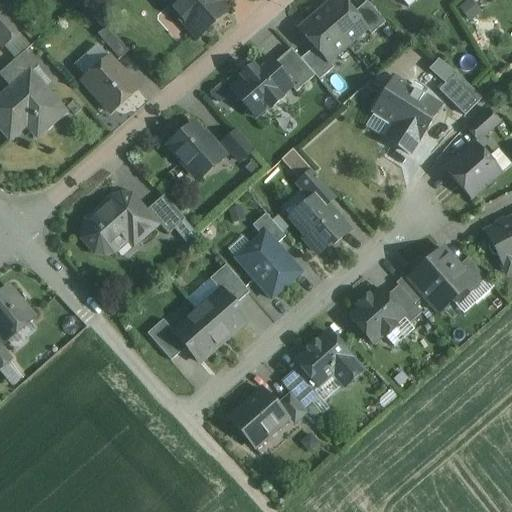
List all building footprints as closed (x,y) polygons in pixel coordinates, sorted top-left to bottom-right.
[(225,9),(217,0),(164,0),(195,34),(210,21),(210,22),(216,23),(225,15),(225,9)] [(353,14),(340,0),(335,0),(319,14),(347,46),(366,30),(367,29),(353,14)] [(367,2),(353,14),(367,29),(366,30),(371,36),(385,24),(367,2)] [(1,8),(0,9),(0,43),(3,47),(9,41),(17,34),(21,31),(1,8)] [(347,46),(319,14),(299,32),(314,48),(327,63),(328,63),(347,46)] [(129,52),(107,27),(98,36),(119,61),(129,52)] [(29,48),(17,34),(9,41),(21,55),(25,52),(29,48)] [(327,63),(314,48),(300,60),(319,81),(333,69),(328,63),(327,63)] [(21,55),(0,73),(0,77),(11,90),(30,73),(31,74),(39,67),(25,52),(21,55)] [(137,90),(110,59),(83,83),(110,114),(137,90)] [(268,60),(231,88),(257,118),(291,86),(268,60)] [(31,74),(30,73),(11,90),(0,99),(0,129),(10,141),(34,119),(36,122),(38,121),(46,130),(66,114),(31,74)] [(482,100),(456,75),(439,92),(465,117),(482,100)] [(440,108),(395,79),(374,113),(395,127),(386,141),(409,156),(440,108)] [(488,111),(468,130),(478,142),(499,123),(488,111)] [(201,133),(194,125),(168,147),(192,175),(202,166),(214,167),(224,159),(212,145),(212,140),(206,133),(201,133)] [(236,132),(223,143),(240,163),(253,152),(236,132)] [(474,145),(445,170),(472,200),(500,175),(474,145)] [(336,198),(312,171),(297,184),(312,201),(318,196),(327,206),(336,198)] [(185,221),(164,196),(147,211),(169,235),(185,221)] [(312,201),(306,206),(308,209),(294,221),(308,236),(305,239),(319,255),(332,243),(335,245),(350,232),(327,206),(318,196),(312,201)] [(130,199),(122,198),(113,206),(110,203),(86,224),(91,229),(88,232),(86,241),(94,251),(104,250),(107,247),(112,253),(132,235),(137,241),(154,226),(130,199)] [(286,238),(266,215),(253,227),(262,237),(266,234),(276,246),(286,238)] [(511,219),(485,233),(491,244),(489,249),(492,255),(498,257),(503,268),(511,262),(511,219)] [(276,246),(266,234),(262,237),(246,251),(254,260),(244,269),(271,301),(301,274),(276,246)] [(459,267),(443,249),(430,261),(428,259),(419,266),(421,269),(409,279),(408,280),(423,297),(438,315),(472,284),(473,284),(459,267)] [(486,280),(468,259),(459,267),(473,284),(472,284),(476,289),(486,280)] [(249,294),(226,267),(210,280),(220,292),(221,292),(234,307),(249,294)] [(423,297),(408,280),(409,279),(405,276),(396,284),(398,287),(414,305),(423,297)] [(414,305),(398,287),(386,298),(403,317),(403,318),(409,325),(422,314),(414,305)] [(33,319),(8,289),(0,296),(0,336),(5,343),(33,319)] [(220,292),(197,313),(223,343),(248,322),(234,307),(221,292),(220,292)] [(386,298),(381,292),(371,300),(369,298),(358,307),(360,309),(351,318),(373,344),(383,335),(385,337),(395,328),(393,326),(403,318),(403,317),(386,298)] [(223,343),(197,313),(174,333),(173,334),(186,349),(199,364),(223,343)] [(174,333),(163,321),(147,335),(171,362),(186,349),(173,334),(174,333)] [(329,333),(296,362),(300,367),(318,388),(333,375),(345,388),(363,372),(329,333)] [(10,360),(0,348),(0,369),(10,361),(10,360)] [(23,377),(10,361),(0,369),(0,373),(12,387),(23,377)] [(318,388),(300,367),(281,383),(291,395),(305,410),(319,398),(314,392),(318,388)] [(262,391),(229,420),(254,449),(287,420),(281,413),(276,407),(262,391)] [(291,395),(276,407),(281,413),(284,410),(297,424),(308,414),(305,410),(291,395)]
